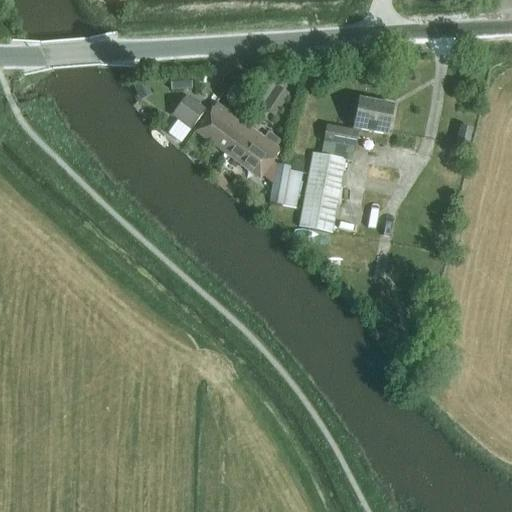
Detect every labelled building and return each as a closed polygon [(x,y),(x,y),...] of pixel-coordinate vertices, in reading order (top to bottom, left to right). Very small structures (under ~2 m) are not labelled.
[(170,90),(191,89),(190,77),(170,78),(170,90)] [(262,105),(275,87),(263,79),(251,97),(262,105)] [(287,95),(275,87),(262,105),(260,108),(272,116),(287,95)] [(190,131),(205,111),(185,96),(170,116),(190,131)] [(357,131),(388,136),(393,108),(358,101),(351,133),(326,128),(320,157),(312,155),(298,228),(330,235),(344,162),(351,163),(357,131)] [(194,133),(210,145),(226,157),(246,130),(214,106),(194,133)] [(466,150),(471,131),(460,129),(456,147),(466,150)] [(261,141),(246,130),(226,157),(258,181),(261,177),(271,185),(274,166),(272,161),(278,154),(273,150),(277,144),(266,135),(261,141)] [(274,166),(271,185),(267,205),(295,210),(303,170),(274,166)]
